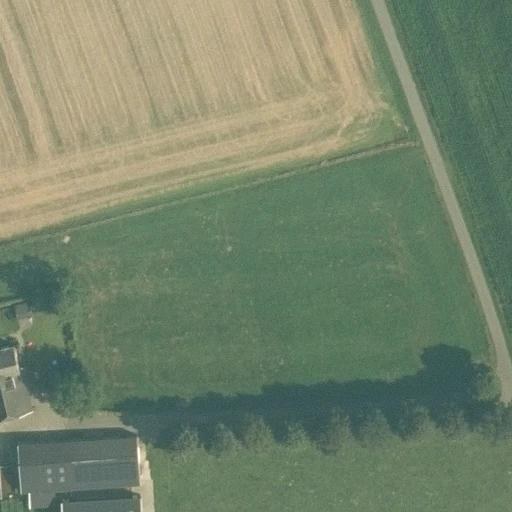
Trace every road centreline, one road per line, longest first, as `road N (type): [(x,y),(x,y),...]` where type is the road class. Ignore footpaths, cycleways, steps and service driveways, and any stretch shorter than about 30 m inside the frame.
road 1 (unknown): [(511,377),(284,412),(94,422),(36,404)]
road 2 (unclassified): [(511,377),(380,0)]
